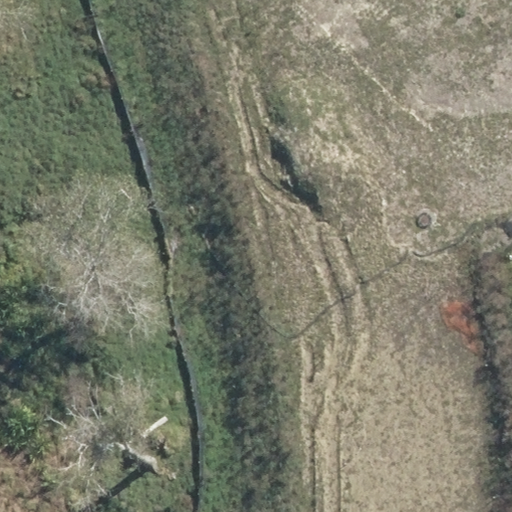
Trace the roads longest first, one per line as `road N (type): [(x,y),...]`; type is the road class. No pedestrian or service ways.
road 1 (residential): [(421,511),(383,239),(338,106)]
road 2 (residential): [(338,106),(511,50)]
